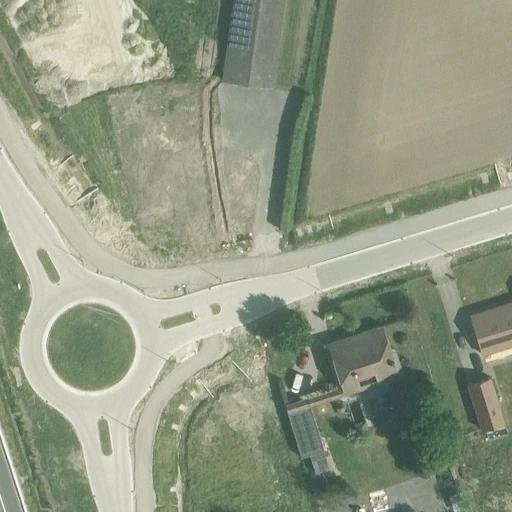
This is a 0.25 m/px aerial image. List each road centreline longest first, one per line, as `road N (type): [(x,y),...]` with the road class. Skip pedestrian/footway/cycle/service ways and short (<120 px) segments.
road 1 (residential): [(299,281),(511,218)]
road 2 (residential): [(299,281),(146,310)]
road 3 (residential): [(157,340),(299,281)]
road 4 (unclassified): [(49,301),(31,333),(36,371),(57,398),(84,403)]
